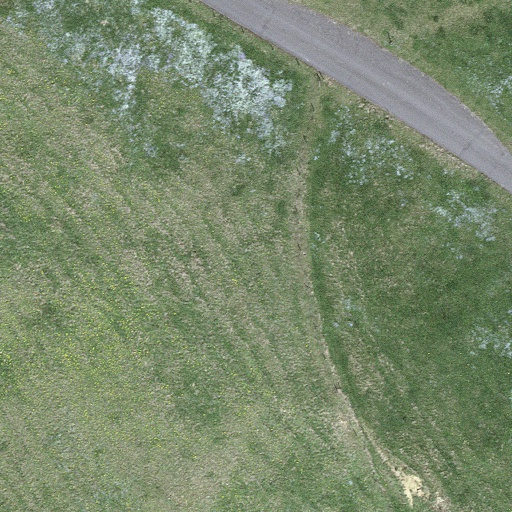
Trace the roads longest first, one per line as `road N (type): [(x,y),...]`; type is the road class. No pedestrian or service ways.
road 1 (track): [(337,65),(305,192),(321,357),(387,511)]
road 2 (unclassified): [(228,0),(337,65),(511,189)]
